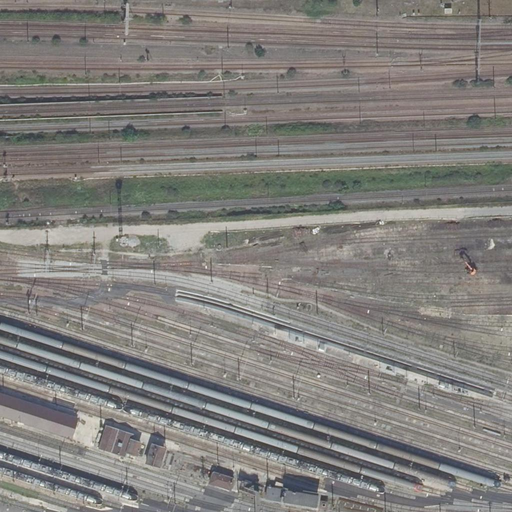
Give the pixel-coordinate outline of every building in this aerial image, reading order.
[(0,394),(0,415),(72,438),(78,420),(0,394)] [(133,435),(106,426),(98,448),(111,452),(112,452),(127,456),(128,453),(136,455),(140,443),(132,440),(133,435)] [(165,446),(153,443),(147,463),(158,467),(165,446)] [(210,481),(213,471),(214,468),(175,455),(170,468),(210,481)] [(213,471),(210,481),(209,483),(229,490),(234,478),(213,471)] [(319,494),(271,478),(267,490),(325,509),(327,499),(318,496),(319,494)]
